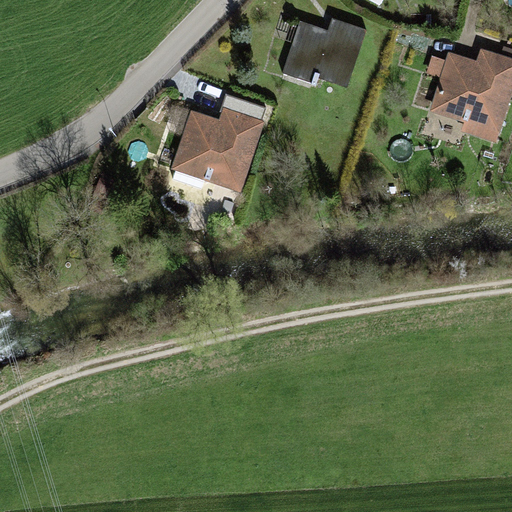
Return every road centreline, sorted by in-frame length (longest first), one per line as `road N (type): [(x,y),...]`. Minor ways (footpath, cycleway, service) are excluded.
road 1 (track): [(511,283),(142,350),(50,374),(0,402)]
road 2 (tertiary): [(220,0),(121,102),(86,129),(0,171)]
